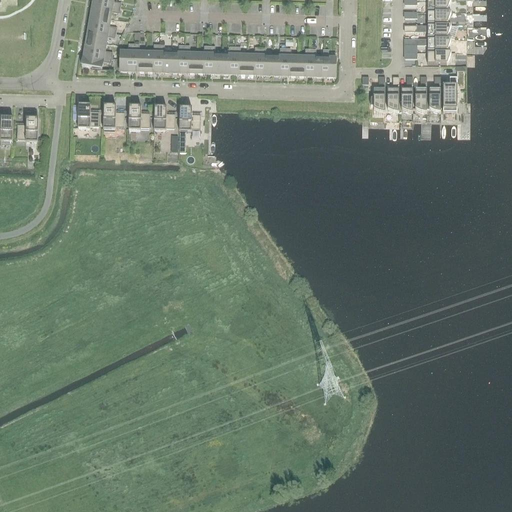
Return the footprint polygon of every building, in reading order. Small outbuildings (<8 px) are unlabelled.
[(93,0),(93,5),(92,5),(120,10),(121,5),(113,3),(113,0),(93,0)] [(451,1),(427,1),(427,12),(447,12),(451,1)] [(93,6),(92,12),(91,17),(90,17),(90,18),(110,21),(111,14),(119,16),(120,10),(92,5),(92,6),(93,6)] [(451,14),(427,14),(427,26),(447,26),(451,14)] [(91,18),(89,30),(88,30),(116,35),(117,30),(109,28),(110,21),(90,18),(91,18)] [(427,28),(427,39),(447,39),(451,28),(427,28)] [(89,31),(87,42),(86,42),(86,43),(106,46),(107,39),(115,40),(116,35),(88,30),(89,31)] [(447,53),(451,41),(404,41),(404,42),(405,42),(405,47),(427,47),(427,53),(447,53)] [(86,43),(84,55),(112,60),(113,54),(105,53),(106,46),(86,43)] [(120,54),(120,66),(120,73),(133,74),(134,46),(128,46),(128,54),(120,54)] [(145,75),(146,54),(139,54),(139,46),(134,46),(133,74),(145,74),(145,75)] [(158,75),(159,47),(154,47),(153,55),(146,54),(145,75),(146,75),(146,74),(158,74),(158,75)] [(171,75),(171,55),(164,55),(164,47),(159,47),(158,75),(159,75),(159,74),(171,75)] [(183,76),(184,48),(179,47),(179,55),(171,55),(171,75),(177,75),(183,75),(183,76)] [(196,76),(197,56),(189,56),(190,48),(184,48),(183,76),(184,76),(184,75),(196,75),(196,76)] [(209,77),(210,48),(204,48),(204,56),(197,56),(196,76),(196,75),(208,76),(209,77)] [(221,77),(222,57),(215,56),(215,48),(210,48),(209,77),(209,76),(221,76),(221,77)] [(234,77),(235,49),(230,49),(229,57),(222,57),(221,77),(222,77),(222,76),(234,77)] [(247,78),(247,57),(240,57),(240,49),(235,49),(234,77),(246,77),(246,78),(247,78)] [(259,78),(260,50),(255,50),(254,58),(247,57),(247,78),(247,77),(259,77),(259,78)] [(272,78),(273,58),(265,58),(266,50),(260,50),(259,78),(260,78),(260,77),(272,78)] [(285,79),(285,50),(280,50),(280,58),(273,58),(272,78),(284,78),(284,79),(285,79)] [(297,79),(298,59),(290,59),(291,51),(285,50),(285,79),(285,78),(297,78),(297,79)] [(310,79),(311,51),(305,51),(305,59),(298,59),(297,79),(297,78),(309,79),(310,79)] [(316,51),(311,51),(310,79),(322,79),(322,80),(323,60),(316,59),(316,51)] [(323,80),(323,79),(335,80),(336,60),(328,60),(329,52),(323,52),(323,60),(322,80),(323,80)] [(112,60),(84,55),(83,61),(82,67),(81,68),(92,70),(91,72),(114,73),(101,72),(101,71),(102,71),(103,64),(111,65),(112,60)] [(451,55),(427,55),(427,66),(447,66),(451,55)] [(457,79),(449,79),(449,87),(443,87),(443,115),(457,115),(457,79)] [(374,91),(374,100),(371,100),(371,108),(373,108),(373,111),(375,112),(378,114),(380,114),(383,115),(385,115),(385,91),(379,91),(374,91)] [(399,91),(387,91),(387,111),(389,112),(392,114),(394,114),(397,115),(399,115),(399,91)] [(411,115),(413,115),(413,91),(401,91),(401,111),(403,112),(406,114),(408,114),(411,115)] [(415,91),(415,111),(416,112),(419,114),(421,114),(425,115),(426,115),(426,91),(415,91)] [(429,91),(429,111),(430,112),(433,114),(435,114),(439,115),(440,115),(440,91),(429,91)] [(78,123),(78,130),(90,131),(90,129),(99,129),(99,114),(90,114),(91,107),(78,107),(78,110),(78,123)] [(115,131),(115,129),(124,130),(125,115),(116,115),(116,108),(104,108),(103,131),(115,131)] [(141,132),(141,130),(150,130),(150,116),(141,115),(141,109),(129,108),(128,132),(141,132)] [(175,116),(166,116),(167,109),(154,109),(154,133),(166,133),(166,131),(175,131),(175,116)] [(191,134),(191,132),(200,132),(201,117),(192,117),(192,110),(180,110),(179,133),(191,134)] [(12,144),(13,120),(1,120),(1,126),(0,126),(0,141),(0,143),(0,147),(12,148),(12,144)] [(38,144),(38,121),(26,120),(26,127),(17,127),(17,142),(26,142),(26,144),(38,144)]
